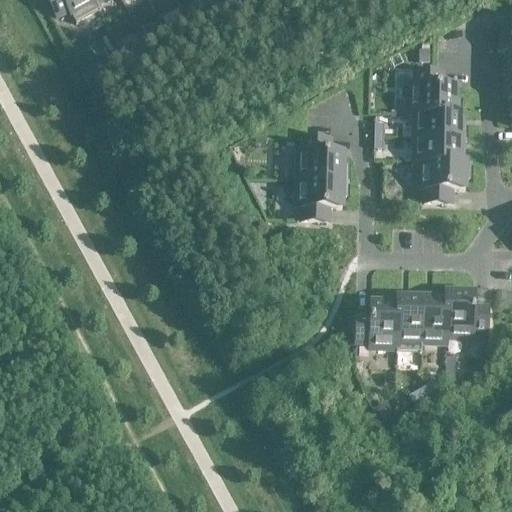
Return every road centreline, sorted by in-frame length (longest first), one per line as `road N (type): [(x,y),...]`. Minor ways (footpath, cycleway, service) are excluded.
road 1 (residential): [(468,261),(367,262),(366,187),(337,102)]
road 2 (residential): [(500,214),(489,173),(479,28)]
